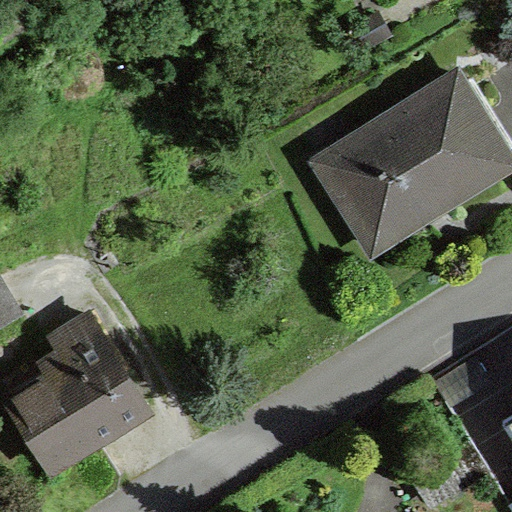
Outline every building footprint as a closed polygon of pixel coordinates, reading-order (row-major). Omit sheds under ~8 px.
[(371,145),(476,82),(465,64),(362,130),(371,145)] [(511,157),(511,141),(476,82),(371,145),(337,166),(377,230),(436,191),(444,201),(511,157)] [(328,152),(337,166),(371,145),(362,130),(328,152)] [(382,239),(444,201),(436,191),(377,230),(382,239)] [(0,298),(45,271),(33,248),(0,266),(0,298)] [(0,316),(54,286),(45,271),(0,298),(0,316)] [(84,411),(135,378),(93,308),(59,329),(65,340),(49,351),(57,362),(15,389),(58,458),(98,432),(84,411)] [(149,400),(135,378),(84,411),(98,432),(149,400)] [(494,466),(475,437),(423,469),(442,498),(494,466)]
